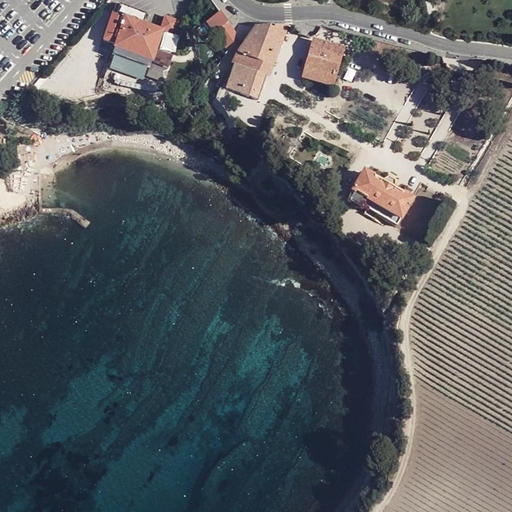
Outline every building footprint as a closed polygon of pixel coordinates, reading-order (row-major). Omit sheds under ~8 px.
[(115,45),(111,55),(130,62),(131,59),(150,65),(155,52),(172,58),(181,34),(174,31),(170,30),(168,34),(160,31),(143,25),(146,15),(116,4),(103,40),(115,45)] [(228,23),(220,12),(203,25),(212,36),(218,31),(223,27),(228,23)] [(170,30),(174,31),(177,23),(165,19),(160,31),(168,34),(170,30)] [(212,36),(203,25),(197,30),(205,41),(212,36)] [(223,27),(218,31),(223,36),(227,33),(224,29),(225,29),(223,27)] [(270,68),(287,27),(254,28),(236,54),(270,68)] [(363,55),(376,58),(392,63),(392,59),(416,65),(419,54),(396,48),(367,40),(363,55)] [(339,65),(341,57),(343,50),(314,42),(303,80),(333,88),(339,65)] [(267,77),(270,68),(236,54),(231,64),(265,76),(267,77)] [(426,55),(419,54),(416,65),(423,67),(426,55)] [(256,101),(265,76),(231,64),(221,89),(256,101)] [(167,71),(150,65),(147,73),(164,79),(167,71)] [(393,190),(380,183),(362,172),(346,199),(346,201),(347,202),(362,211),(363,210),(364,209),(367,203),(398,221),(411,200),(393,190)] [(386,178),(380,183),(393,190),(394,182),(386,178)] [(395,228),(398,221),(367,203),(364,209),(395,228)]
